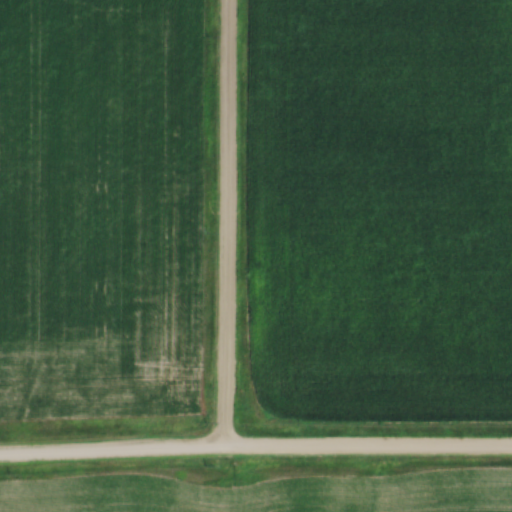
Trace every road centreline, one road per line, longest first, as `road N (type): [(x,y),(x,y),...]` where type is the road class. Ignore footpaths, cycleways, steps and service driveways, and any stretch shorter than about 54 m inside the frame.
road 1 (residential): [(0,448),(511,450)]
road 2 (residential): [(228,446),(229,0)]
